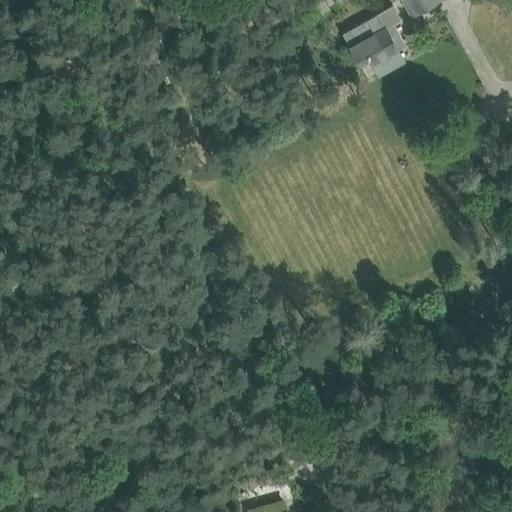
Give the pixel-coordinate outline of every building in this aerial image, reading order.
[(438,1),(437,0),(402,0),(411,16),(438,1)] [(368,55),(372,62),(397,49),(384,26),(400,18),(392,3),(341,32),(357,61),(368,55)] [(179,178),(187,197),(220,184),(212,164),(179,178)] [(96,511),(107,504),(96,490),(84,499),(93,511),(96,511)] [(177,511),(181,510),(172,490),(157,497),(163,511),(177,511)] [(285,511),(283,502),(249,511),(285,511)]
